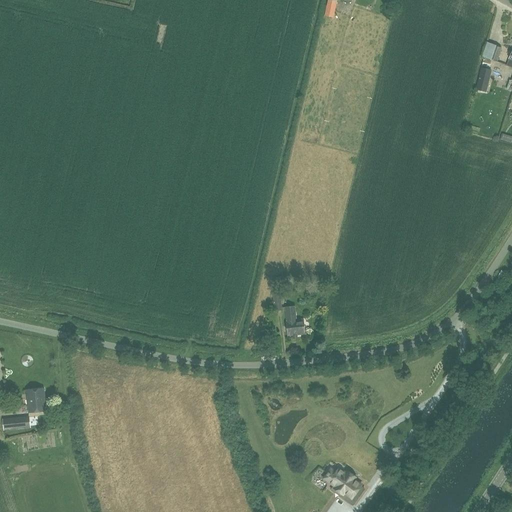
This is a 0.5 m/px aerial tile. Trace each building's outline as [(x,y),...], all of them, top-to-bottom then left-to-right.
[(327,0),(324,16),(333,18),(336,0),(327,0)] [(497,62),(502,48),(493,46),(489,59),(497,62)] [(486,93),(491,71),(481,68),(475,90),(486,93)] [(502,271),(498,277),(502,280),(506,274),(502,271)] [(272,295),(274,311),(282,310),(280,294),(272,295)] [(286,321),(287,336),(304,334),(303,319),(296,320),(294,306),(285,307),(286,321)] [(45,411),(43,389),(26,390),(29,412),(45,411)] [(3,431),(30,428),(29,417),(2,419),(3,431)] [(356,478),(350,474),(347,471),(345,473),(339,469),(336,473),(331,469),(325,476),(324,479),(329,482),(335,487),(334,489),(343,495),(344,493),(352,499),(355,494),(359,497),(364,489),(360,487),(362,485),(354,480),(356,478)]
